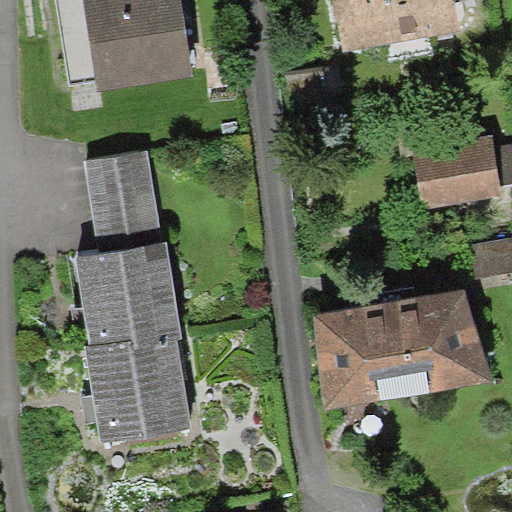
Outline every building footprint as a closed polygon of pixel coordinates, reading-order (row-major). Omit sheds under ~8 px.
[(172,0),(74,0),(87,82),(182,68),(172,0)] [(443,0),(317,0),(324,49),(448,31),(443,0)] [(494,134),(414,146),(422,201),(502,189),(494,134)] [(179,426),(139,154),(71,164),(85,252),(61,256),(89,439),(179,426)] [(458,283),(303,306),(317,397),(472,374),(458,283)]
